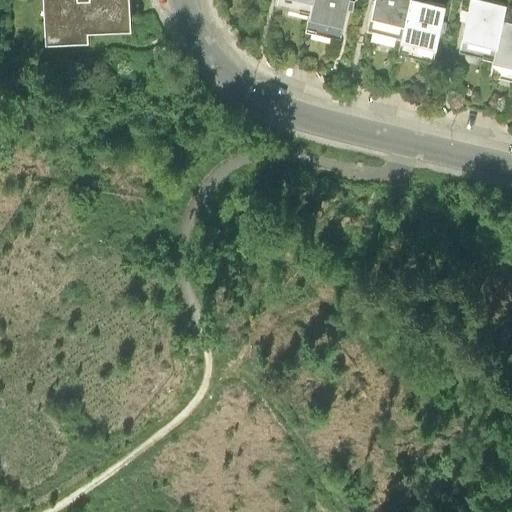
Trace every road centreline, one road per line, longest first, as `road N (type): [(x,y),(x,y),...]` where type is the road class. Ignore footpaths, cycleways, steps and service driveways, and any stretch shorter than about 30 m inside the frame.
road 1 (track): [(403,142),(353,161),(265,154),(220,169),(187,216),(178,248),(207,382),(157,436),(50,511)]
road 2 (residential): [(180,0),(203,49),(260,104),(511,165)]
